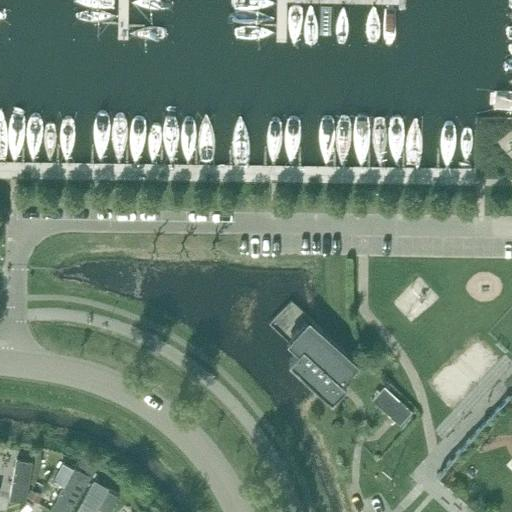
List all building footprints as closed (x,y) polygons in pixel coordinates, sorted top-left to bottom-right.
[(288,360),(331,400),(345,385),(341,380),(358,362),(320,326),(316,330),(306,320),(291,336),(302,346),(288,360)] [(409,410),(391,393),(381,404),(400,421),(409,410)] [(511,511),(511,394),(437,475),(477,511),(511,511)] [(12,487),(28,491),(37,452),(21,448),(12,487)] [(71,453),(45,494),(68,509),(94,468),(71,453)] [(94,469),(74,511),(93,511),(100,497),(113,503),(123,482),(94,469)]
